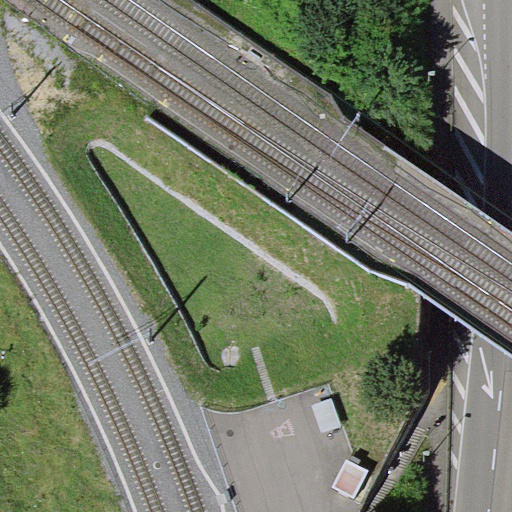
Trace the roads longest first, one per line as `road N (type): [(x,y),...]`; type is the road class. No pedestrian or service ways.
road 1 (primary): [(494,0),(506,385)]
road 2 (primary): [(506,385),(494,511)]
